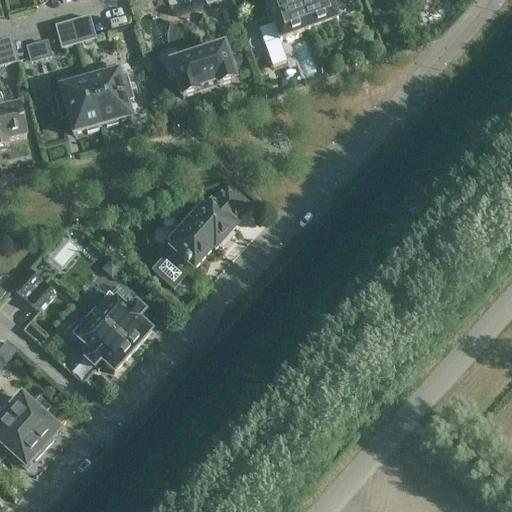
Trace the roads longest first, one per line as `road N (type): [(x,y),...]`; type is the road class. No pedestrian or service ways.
road 1 (residential): [(111,421),(489,0)]
road 2 (residential): [(0,327),(111,421)]
road 3 (residential): [(0,35),(123,0)]
road 4 (residential): [(30,511),(111,421)]
